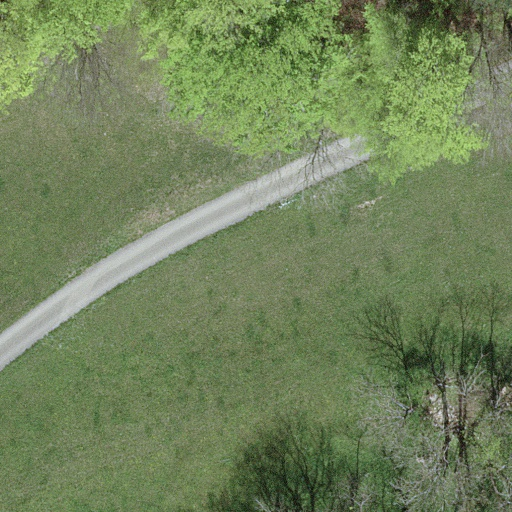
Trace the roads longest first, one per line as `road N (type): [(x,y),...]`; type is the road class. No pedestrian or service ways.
road 1 (track): [(0,351),(105,272),(511,75)]
road 2 (track): [(164,0),(0,41)]
